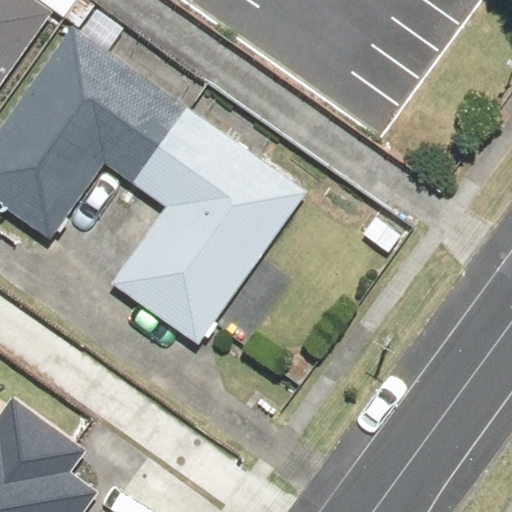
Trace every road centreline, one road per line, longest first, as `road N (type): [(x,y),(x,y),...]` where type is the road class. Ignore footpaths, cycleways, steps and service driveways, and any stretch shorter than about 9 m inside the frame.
road 1 (unknown): [(511,319),(89,0)]
road 2 (residential): [(511,337),(383,511)]
